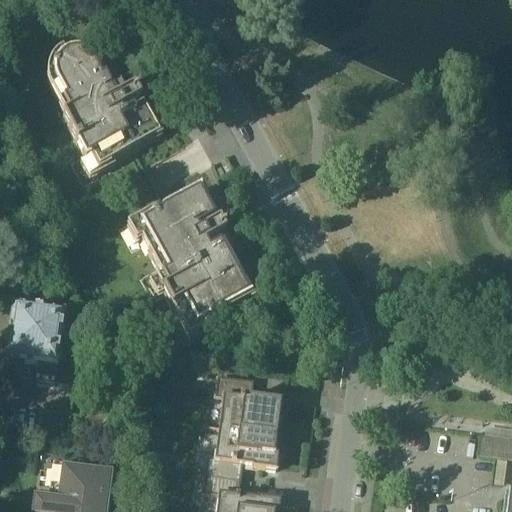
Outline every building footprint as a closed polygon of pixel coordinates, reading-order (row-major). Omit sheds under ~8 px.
[(54,92),(55,93),(63,89),(71,102),(62,107),(69,119),(62,122),(75,145),(74,146),(77,151),(78,151),(86,165),(92,161),(93,163),(99,173),(110,167),(110,168),(134,154),(159,141),(143,110),(123,121),(120,117),(140,106),(134,95),(123,101),(119,92),(110,96),(96,68),(94,66),(93,64),(90,61),(88,60),(86,58),(84,57),(80,56),(77,56),(73,56),(69,56),(66,57),(62,59),(59,61),(56,64),(55,66),(54,67),(53,70),(53,71),(52,73),(51,74),(51,77),(51,78),(51,81),(51,82),(51,84),(52,86),(52,87),(53,89),(54,92)] [(200,194),(165,212),(151,220),(151,221),(140,226),(146,237),(147,239),(140,242),(156,272),(164,286),(168,293),(163,296),(173,314),(184,308),(187,312),(199,333),(209,327),(253,304),(225,251),(230,248),(225,240),(225,239),(219,228),(199,239),(197,235),(217,224),(200,194)] [(12,310),(4,362),(6,363),(5,374),(22,377),(23,365),(37,367),(35,379),(53,382),(55,370),(56,371),(63,318),(43,314),(43,313),(34,312),(34,313),(12,310)] [(511,379),(511,376),(503,372),(499,381),(509,386),(511,379)] [(218,381),(215,401),(223,402),(219,432),(276,440),(278,423),(282,424),(285,406),(261,403),(261,404),(251,403),(253,386),(218,381)] [(207,461),(205,480),(240,484),(242,469),(253,470),(252,471),(276,474),(278,457),(274,456),(276,440),(219,432),(215,462),(207,461)] [(109,511),(114,478),(52,470),(52,477),(40,475),(40,477),(37,493),(49,494),(49,500),(48,509),(37,508),(36,508),(35,511),(109,511)] [(205,480),(202,498),(218,500),(216,511),(279,511),(280,504),(257,501),(257,502),(238,500),(240,484),(205,480)]
